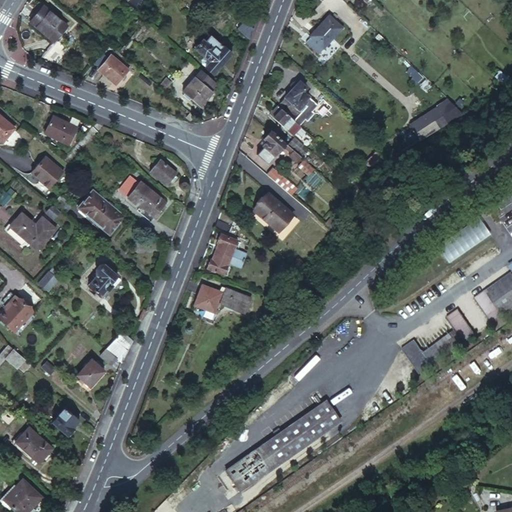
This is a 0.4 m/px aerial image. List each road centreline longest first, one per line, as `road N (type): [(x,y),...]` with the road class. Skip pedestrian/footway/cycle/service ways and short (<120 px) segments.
road 1 (residential): [(511,148),(455,187),(147,463),(122,481),(91,481)]
road 2 (secondary): [(91,481),(222,158)]
road 3 (unclassified): [(222,158),(0,64)]
road 4 (unknown): [(386,334),(217,456)]
road 5 (secondary): [(222,158),(281,0)]
road 6 (unknown): [(386,334),(511,244)]
